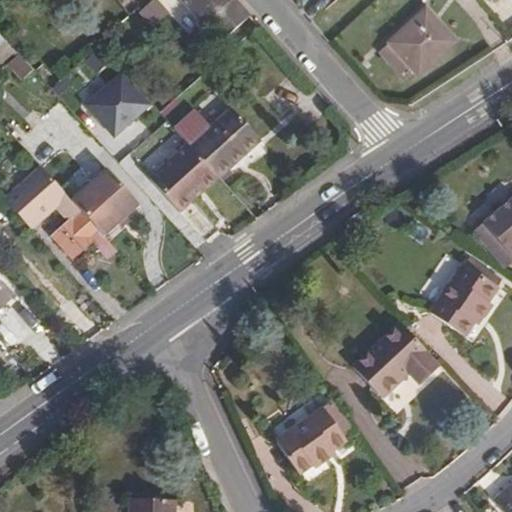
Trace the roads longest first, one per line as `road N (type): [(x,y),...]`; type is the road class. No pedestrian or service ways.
road 1 (tertiary): [(162,318),(401,154)]
road 2 (residential): [(162,318),(256,511)]
road 3 (residential): [(263,0),(401,154)]
road 4 (tertiary): [(0,435),(162,318)]
road 5 (tertiary): [(401,154),(511,81)]
road 6 (residential): [(511,433),(415,511)]
